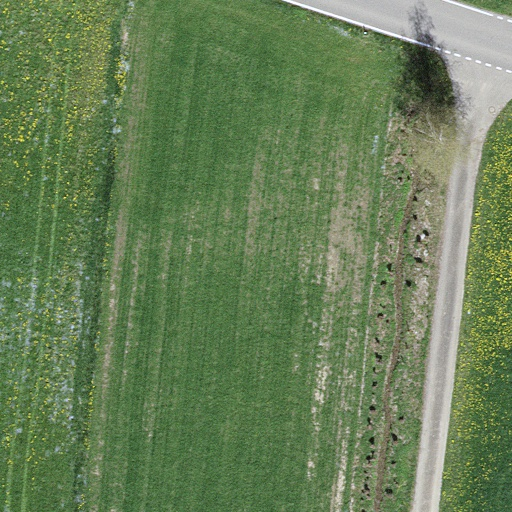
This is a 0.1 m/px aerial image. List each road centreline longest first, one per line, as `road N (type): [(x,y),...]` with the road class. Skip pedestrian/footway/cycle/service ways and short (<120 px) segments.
road 1 (track): [(484,37),(422,511)]
road 2 (tertiary): [(366,0),(511,46)]
